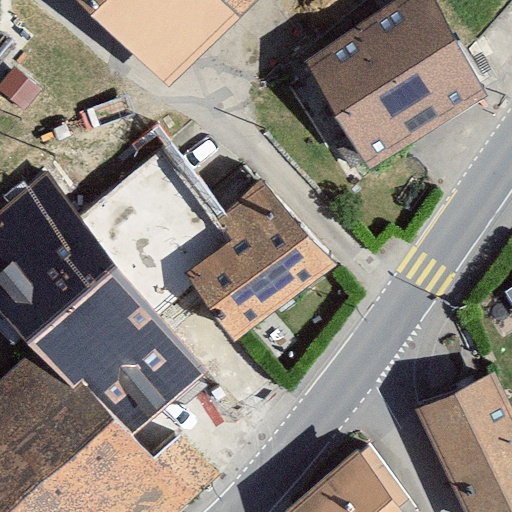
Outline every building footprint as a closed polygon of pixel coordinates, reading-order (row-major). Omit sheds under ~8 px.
[(59,0),(169,105),(271,0),(59,0)] [(430,0),(394,0),(305,52),(372,167),(489,99),(430,0)] [(0,511),(177,511),(218,478),(160,409),(208,369),(161,318),(195,286),(235,339),(339,265),(260,180),(216,223),(150,135),(71,204),(46,173),(0,214),(0,308),(37,352),(0,386),(0,511)] [(511,511),(511,399),(500,376),(425,414),(475,511),(511,511)] [(415,511),(365,454),(298,511),(415,511)]
